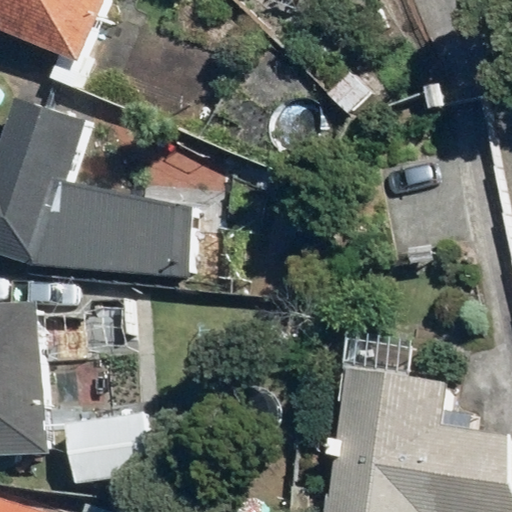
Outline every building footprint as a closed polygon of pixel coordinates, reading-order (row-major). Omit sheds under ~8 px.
[(0,0),(0,16),(77,51),(65,76),(87,86),(125,0),(0,0)] [(0,145),(0,242),(52,261),(206,280),(215,207),(84,173),(99,118),(31,101),(18,151),(0,145)] [(0,451),(58,451),(57,307),(0,307),(0,451)] [(511,511),(511,431),(459,427),(462,377),(364,371),(355,488),(342,491),(339,511),(511,511)] [(168,414),(83,423),(89,481),(174,472),(168,414)] [(0,511),(57,511),(0,499),(0,511)]
